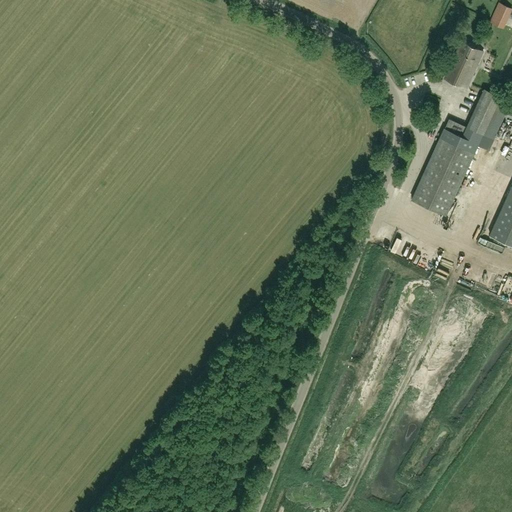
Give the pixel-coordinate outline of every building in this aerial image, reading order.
[(511,8),(500,3),(491,22),(502,27),(511,8)] [(467,88),(483,51),(462,41),(445,78),(467,88)] [(427,72),(415,75),(417,84),(429,81),(427,72)] [(463,137),(478,144),(489,149),(511,102),(484,89),(467,127),(463,137)] [(451,120),(450,126),(466,129),(467,123),(451,120)] [(511,192),(494,236),(511,242),(511,192)]
